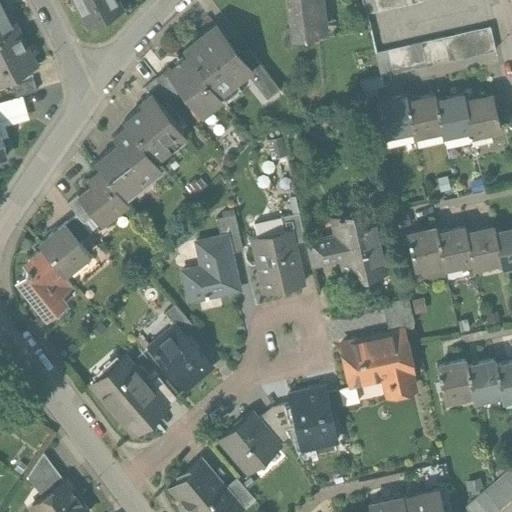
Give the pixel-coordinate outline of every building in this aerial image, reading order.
[(0,0),(0,36),(17,28),(1,0),(0,0)] [(122,10),(116,0),(73,0),(88,28),(122,10)] [(285,0),(291,39),(318,36),(313,0),(285,0)] [(374,0),(362,0),(366,14),(377,11),(374,0)] [(386,0),(374,0),(377,11),(389,9),(386,0)] [(398,0),(386,0),(389,9),(400,6),(398,0)] [(188,56),(189,56),(218,93),(218,92),(248,69),(249,68),(240,57),(214,24),(182,49),(188,56)] [(477,29),(483,53),(495,50),(489,27),(477,29)] [(17,28),(0,36),(0,84),(37,66),(17,28)] [(466,32),(471,55),(483,53),(477,29),(466,32)] [(455,35),(460,58),(471,55),(466,32),(455,35)] [(443,37),(449,61),(460,58),(455,35),(443,37)] [(432,40),(437,63),(449,61),(443,37),(432,40)] [(421,42),(426,66),(437,63),(432,40),(421,42)] [(421,42),(409,45),(415,68),(426,66),(421,42)] [(409,45),(398,48),(403,71),(415,68),(409,45)] [(398,48),(387,50),(392,73),(403,71),(398,48)] [(240,57),(249,68),(248,69),(268,95),(266,96),(267,98),(279,89),(249,50),(240,57)] [(387,50),(375,53),(380,76),(392,73),(387,50)] [(167,72),(180,88),(198,111),(220,94),(218,92),(218,93),(189,56),(188,56),(171,69),(167,72)] [(155,77),(170,96),(180,88),(167,72),(171,69),(168,66),(155,77)] [(383,87),(381,76),(359,81),(362,92),(383,87)] [(151,92),(160,104),(170,96),(155,77),(144,85),(150,93),(151,92)] [(33,79),(12,86),(15,96),(21,94),(36,90),(33,79)] [(127,124),(155,160),(155,159),(167,150),(164,146),(182,132),(160,104),(151,92),(150,93),(143,98),(142,99),(142,100),(141,101),(141,102),(141,103),(141,104),(142,105),(142,106),(124,121),(126,125),(127,124)] [(0,100),(0,133),(1,138),(8,136),(5,126),(29,119),(21,94),(15,96),(0,100)] [(435,101),(441,129),(440,129),(441,135),(469,129),(470,129),(464,100),(463,94),(435,101)] [(464,100),(470,129),(469,129),(470,135),(500,128),(492,94),(464,100)] [(376,102),(384,136),(411,130),(412,129),(406,101),(407,101),(405,95),(376,102)] [(406,101),(412,129),(411,130),(413,135),(440,129),(441,129),(435,101),(434,95),(407,101),(406,101)] [(101,169),(124,198),(125,198),(153,175),(151,172),(160,165),(155,159),(155,160),(127,124),(126,125),(112,136),(117,143),(95,161),(101,169)] [(79,195),(94,214),(100,222),(127,201),(125,198),(124,198),(101,169),(87,180),(91,185),(79,195)] [(77,214),(83,223),(94,214),(79,195),(68,203),(77,214)] [(386,270),(373,209),(325,220),(329,237),(307,242),(312,264),(334,259),(339,280),(386,270)] [(291,229),(294,243),(304,240),(298,212),(281,216),(284,230),(291,229)] [(64,224),(79,242),(91,232),(83,223),(77,214),(64,224)] [(226,236),(230,253),(242,251),(234,214),(216,218),(221,237),(226,236)] [(42,248),(62,273),(87,253),(79,242),(64,224),(39,244),(42,248)] [(435,227),(406,234),(414,268),(441,262),(442,261),(436,234),(437,233),(435,227)] [(436,234),(442,261),(441,262),(443,268),(470,261),(471,261),(465,233),(466,233),(464,227),(437,233),(436,234)] [(465,233),(471,261),(470,261),(471,267),(499,261),(500,261),(494,233),(495,232),(493,227),(466,233),(465,233)] [(494,233),(500,261),(499,261),(500,267),(511,264),(511,228),(495,232),(494,233)] [(284,230),(252,238),(264,293),(303,284),(294,243),(291,229),(284,230)] [(238,291),(230,253),(226,236),(221,237),(194,243),(201,272),(181,277),(187,302),(238,291)] [(62,273),(42,248),(31,256),(22,283),(48,315),(66,301),(61,294),(72,286),(62,273)] [(388,332),(395,330),(394,326),(413,322),(407,297),(382,303),(388,332)] [(212,366),(176,323),(168,329),(170,332),(152,347),(150,345),(148,346),(184,389),(212,366)] [(411,371),(402,329),(395,330),(388,332),(340,342),(349,384),(386,376),(389,394),(409,390),(405,372),(411,371)] [(148,385),(124,357),(91,385),(132,434),(151,418),(150,417),(149,410),(159,401),(161,400),(148,385)] [(465,360),(436,367),(443,401),(471,395),(472,394),(466,366),(465,360)] [(466,366),(472,394),(471,395),(472,400),(500,394),(501,394),(494,366),(496,365),(494,360),(466,366)] [(511,361),(496,365),(494,366),(501,394),(500,394),(501,400),(511,397),(511,361)] [(158,377),(148,385),(161,400),(159,401),(164,407),(175,397),(158,377)] [(301,420),(307,446),(337,439),(332,414),(326,391),(325,385),(287,393),(289,401),(293,421),(294,421),(301,420)] [(326,391),(332,414),(343,411),(337,388),(326,391)] [(270,405),(283,429),(284,429),(296,426),(294,421),(293,421),(289,401),(270,405)] [(256,417),(279,445),(288,437),(284,429),(283,429),(270,405),(256,417)] [(256,417),(251,412),(219,439),(247,472),(279,445),(256,417)] [(45,493),(64,479),(43,451),(29,472),(45,493)] [(222,486),(199,459),(177,477),(179,480),(169,489),(178,500),(177,506),(181,511),(236,511),(241,508),(222,486)] [(503,475),(511,486),(511,467),(511,468),(503,475)] [(494,483),(509,502),(511,499),(511,486),(503,475),(494,483)] [(222,486),(241,508),(253,497),(236,477),(227,485),(222,486)] [(37,511),(88,511),(89,511),(65,479),(64,479),(45,493),(31,504),(37,511)] [(484,491),(500,509),(509,502),(494,483),(484,491)] [(403,496),(406,511),(442,511),(438,488),(403,496)] [(475,499),(486,511),(496,511),(500,509),(484,491),(475,499)] [(369,511),(406,511),(403,496),(368,504),(369,511)] [(486,511),(475,499),(465,507),(469,511),(486,511)]
